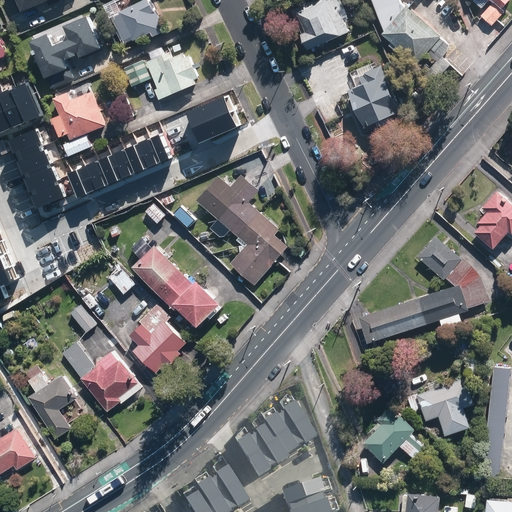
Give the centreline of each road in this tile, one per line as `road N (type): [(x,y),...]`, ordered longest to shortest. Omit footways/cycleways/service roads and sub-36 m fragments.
road 1 (secondary): [(79,511),(147,467),(207,413),(352,253)]
road 2 (residential): [(287,120),(19,244)]
road 3 (secondary): [(352,253),(511,73)]
road 4 (residential): [(287,120),(352,253)]
road 5 (residential): [(229,0),(287,120)]
